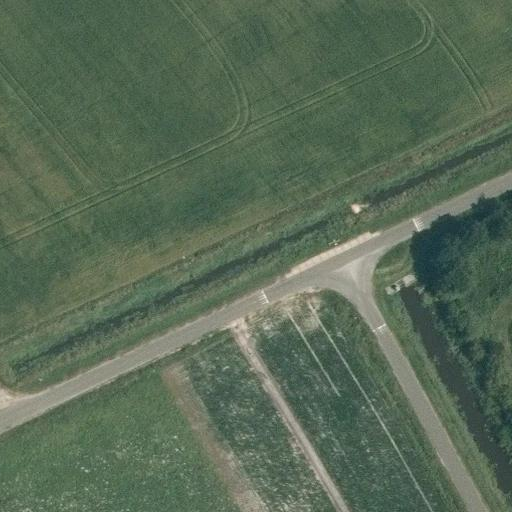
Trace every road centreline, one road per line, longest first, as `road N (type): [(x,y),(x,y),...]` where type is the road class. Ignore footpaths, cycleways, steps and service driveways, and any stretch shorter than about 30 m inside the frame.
road 1 (unclassified): [(0,422),(344,261)]
road 2 (unclassified): [(478,511),(344,261)]
road 3 (unclassified): [(344,261),(511,180)]
